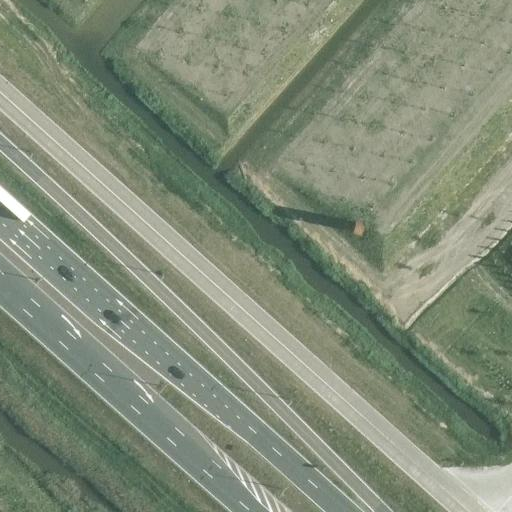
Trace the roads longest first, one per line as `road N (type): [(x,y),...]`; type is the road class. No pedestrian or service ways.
road 1 (motorway): [(379,511),(0,143)]
road 2 (trunk): [(342,511),(0,205)]
road 3 (trunk): [(0,285),(251,511)]
